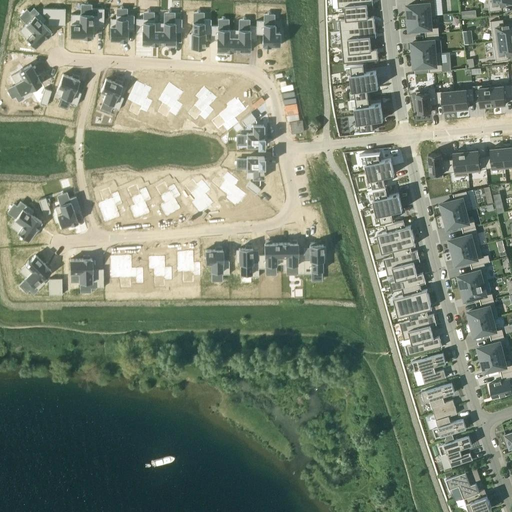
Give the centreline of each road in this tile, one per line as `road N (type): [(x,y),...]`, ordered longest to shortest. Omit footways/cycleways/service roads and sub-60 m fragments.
road 1 (residential): [(480,423),(405,139)]
road 2 (residential): [(285,149),(292,199),(289,217),(276,226),(96,241)]
road 3 (residential): [(98,60),(248,69),(264,77),(285,149)]
road 4 (residential): [(98,60),(77,163),(96,241)]
road 5 (residential): [(405,139),(387,0)]
road 6 (residential): [(285,149),(405,139)]
